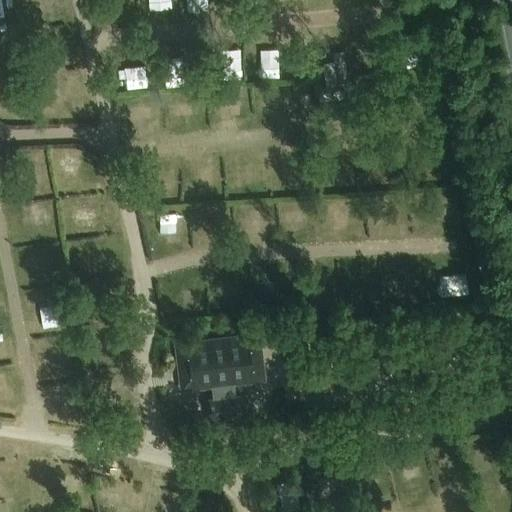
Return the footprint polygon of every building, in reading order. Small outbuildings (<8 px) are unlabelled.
[(69,40),(48,41),(49,64),(70,63),(69,40)] [(265,71),(281,70),(280,43),(263,43),(265,71)] [(348,81),(344,50),(332,52),(334,60),(323,61),(326,85),(316,86),(318,102),(352,98),(350,81),(348,81)] [(75,99),(74,79),(44,81),(45,100),(75,99)] [(275,133),(245,133),(245,157),(275,157),(275,133)] [(58,148),(52,162),(78,173),(84,160),(58,148)] [(417,178),(435,177),(433,149),(415,150),(417,178)] [(377,151),(377,164),(396,165),(397,152),(377,151)] [(203,193),(224,192),(223,162),(202,164),(203,193)] [(163,198),(179,197),(178,169),(162,170),(163,198)] [(53,199),(21,202),(22,223),(42,222),(41,211),(53,210),(53,199)] [(319,203),(291,203),(291,220),(319,220),(319,203)] [(67,213),(69,234),(100,230),(98,210),(67,213)] [(188,229),(187,211),(166,213),(167,230),(188,229)] [(102,262),(102,242),(72,242),(72,261),(102,262)] [(31,249),(32,270),(57,269),(56,248),(31,249)] [(314,270),(316,302),(337,301),(335,269),(314,270)] [(185,313),(209,312),(207,278),(183,280),(185,313)] [(202,400),(205,421),(239,416),(237,396),(232,397),(230,385),(261,381),(254,332),(169,343),(176,392),(206,388),(207,395),(208,400),(202,400)] [(397,460),(401,489),(420,486),(416,457),(397,460)] [(357,493),(381,492),(380,461),(356,462),(357,493)] [(0,470),(0,490),(13,490),(12,470),(0,470)]
